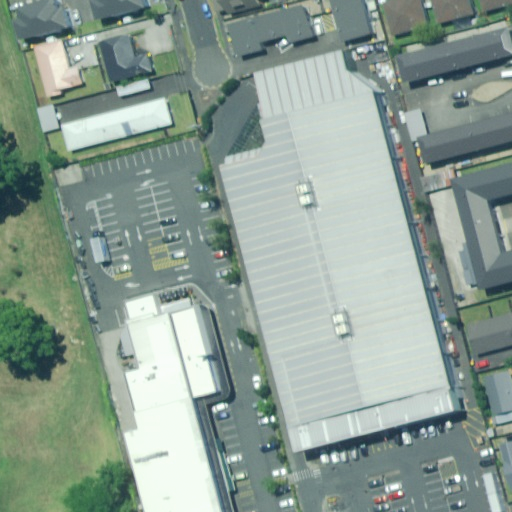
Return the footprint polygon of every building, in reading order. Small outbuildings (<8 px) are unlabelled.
[(63,13),(60,0),(25,9),(28,20),(22,22),(27,42),(74,30),(69,11),(63,13)] [(104,0),(98,2),(104,22),(154,10),(151,0),(104,0)] [(228,0),(232,15),(269,6),(269,2),(277,0),(228,0)] [(377,2),(371,3),(370,0),(335,0),(345,43),(379,35),(374,12),(379,11),(377,2)] [(430,29),(422,0),(404,0),(387,5),(397,38),(430,29)] [(476,16),(471,0),(435,0),(441,25),(476,16)] [(511,6),(511,0),(484,0),(489,14),(511,6)] [(319,38),(311,6),(236,27),(244,58),(267,52),(265,45),(291,38),(293,45),(319,38)] [(511,59),(511,29),(403,57),(410,85),(511,59)] [(134,36),(104,43),(108,61),(106,61),(108,72),(111,71),(114,84),(155,75),(151,57),(139,60),(134,36)] [(72,70),(65,43),(38,50),(50,99),(62,96),(61,91),(86,85),(82,68),(72,70)] [(353,46),(263,70),(280,144),(230,156),(305,453),(469,407),(386,86),(358,66),(353,46)] [(153,81),(119,89),(122,100),(156,91),(153,81)] [(175,125),(168,100),(66,127),(72,151),(175,125)] [(62,130),(56,105),(40,109),(46,134),(62,130)] [(511,116),(432,137),(425,110),(407,115),(415,144),(426,141),(432,166),(511,145),(511,116)] [(511,197),(511,167),(462,180),(480,249),(464,253),(472,287),(488,283),(490,291),(511,285),(511,254),(511,255),(498,202),(511,197)] [(210,303),(139,321),(151,366),(135,371),(149,427),(135,430),(156,511),(237,511),(208,397),(232,390),(210,303)] [(511,314),(470,325),(477,355),(511,346),(511,314)] [(498,416),(500,415),(502,424),(511,420),(511,370),(487,378),(498,416)] [(511,442),(502,445),(511,485),(511,442)]
